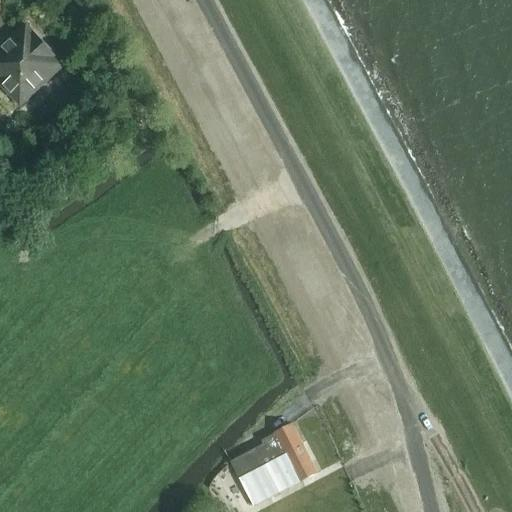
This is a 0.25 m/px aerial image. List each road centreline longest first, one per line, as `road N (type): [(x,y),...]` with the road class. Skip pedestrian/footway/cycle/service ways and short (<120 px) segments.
road 1 (tertiary): [(409,511),(142,0)]
road 2 (track): [(0,456),(29,438),(193,246),(254,210)]
